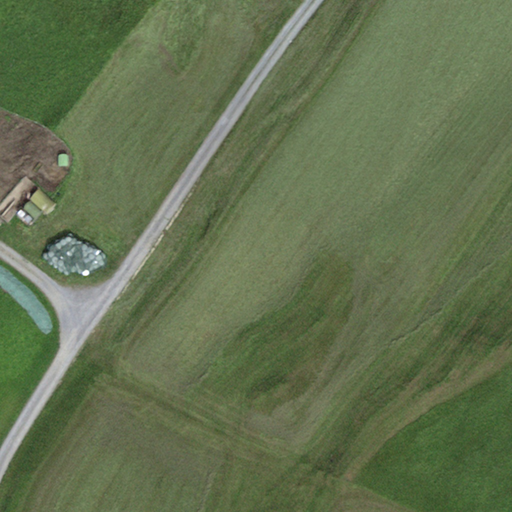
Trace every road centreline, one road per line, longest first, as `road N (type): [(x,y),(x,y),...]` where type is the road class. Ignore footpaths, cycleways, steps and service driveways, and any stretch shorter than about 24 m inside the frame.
road 1 (track): [(0,482),(324,0)]
road 2 (track): [(79,358),(65,304),(0,249)]
